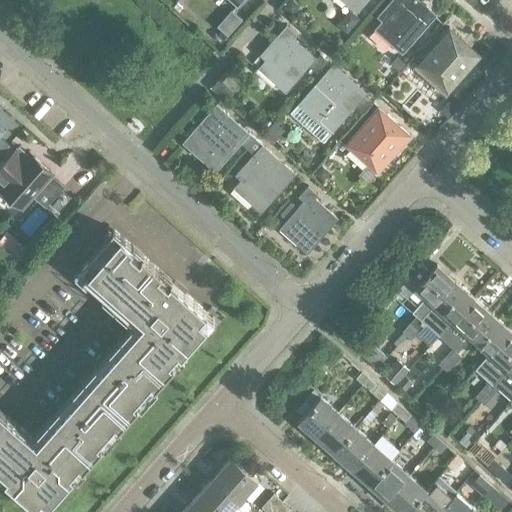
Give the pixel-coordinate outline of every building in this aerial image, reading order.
[(343,0),(357,12),(367,0),(343,0)] [(420,0),(391,0),(377,16),(382,20),(374,28),(402,53),(437,14),(420,0)] [(347,32),(360,17),(349,8),(336,23),(347,32)] [(217,25),(228,35),(242,19),(231,9),(217,25)] [(288,25),(278,35),(261,55),(265,59),(258,67),(287,92),(318,57),(294,36),(297,33),(288,25)] [(459,34),(450,26),(449,25),(422,56),(426,59),(419,67),(448,93),(479,58),(468,48),(470,46),(465,42),(466,40),(459,34)] [(407,63),(398,54),(391,62),(400,70),(407,63)] [(321,56),(312,66),(318,71),(327,61),(321,56)] [(333,65),(307,94),(290,112),(323,142),(355,106),(361,112),(372,100),(333,65)] [(210,87),(224,99),(233,90),(227,84),(227,73),(228,72),(225,70),(210,87)] [(447,116),(461,101),(453,94),(440,109),(447,116)] [(217,104),(208,114),(183,143),(216,172),(250,133),(217,104)] [(379,105),(368,116),(344,143),(378,173),(412,134),(379,105)] [(285,129),(274,120),(265,130),(275,139),(285,129)] [(256,138),(251,133),(246,138),(251,143),(256,138)] [(263,144),(253,155),(235,175),(241,180),(234,187),(262,211),(296,173),(263,144)] [(26,157),(17,148),(0,166),(0,188),(23,208),(54,173),(31,152),(26,157)] [(330,172),(321,164),(314,172),(322,180),(330,172)] [(315,196),(318,193),(308,184),(298,195),(303,200),(279,227),(307,252),(338,217),(315,196)] [(0,409),(0,469),(6,475),(3,479),(33,506),(40,498),(48,505),(74,476),(70,472),(78,463),(82,467),(101,445),(97,442),(114,423),(118,426),(137,405),(133,401),(150,382),(154,386),(173,364),(169,361),(177,352),(181,355),(207,326),(200,319),(206,311),(171,280),(167,284),(158,275),(162,272),(143,254),(139,258),(130,250),(134,246),(113,228),(80,266),(143,322),(36,441),(0,409)] [(415,287),(433,304),(454,280),(436,263),(415,287)] [(454,280),(433,304),(420,318),(416,315),(409,323),(417,331),(425,323),(434,323),(440,317),(448,324),(473,297),(454,280)] [(473,297),(448,324),(439,335),(452,347),(445,356),(453,363),(460,356),(456,352),(464,343),(470,336),(491,313),(473,297)] [(509,329),(491,313),(470,336),(488,353),(509,329)] [(417,331),(409,323),(402,330),(411,338),(417,331)] [(511,362),(511,331),(509,329),(488,353),(506,369),(511,362)] [(377,366),(387,356),(368,339),(358,350),(377,366)] [(453,363),(445,356),(438,363),(447,370),(453,363)] [(511,362),(506,369),(493,384),(511,400),(511,399),(511,362)] [(398,401),(376,382),(362,370),(356,377),(391,408),(405,420),(411,413),(398,401)] [(413,381),(404,374),(396,384),(404,391),(413,381)] [(490,396),(497,388),(488,380),(481,388),(490,396)] [(490,396),(481,388),(474,396),(483,404),(490,396)] [(297,420),(316,436),(338,411),(319,395),(297,420)] [(338,411),(316,436),(333,452),(355,427),(338,411)] [(466,446),(475,437),(476,438),(481,434),(470,424),(465,429),(467,430),(458,439),(466,446)] [(355,427),(333,452),(351,467),(373,442),(355,427)] [(433,445),(439,438),(433,433),(427,439),(433,445)] [(440,452),(446,445),(439,438),(433,445),(440,452)] [(373,442),(351,467),(368,483),(390,458),(373,442)] [(463,459),(456,453),(450,460),(457,466),(463,459)] [(231,456),(215,474),(241,498),(257,480),(231,456)] [(390,458),(368,483),(386,498),(408,474),(390,458)] [(455,491),(436,511),(467,511),(492,485),(479,473),(470,483),(483,494),(472,506),(455,491)] [(228,511),(241,498),(215,474),(199,492),(222,511),(228,511)] [(408,474),(386,498),(401,511),(407,511),(418,500),(427,490),(425,489),(408,474)] [(439,477),(431,486),(427,490),(418,500),(430,511),(436,511),(455,491),(439,477)] [(492,485),(467,511),(479,511),(478,511),(483,506),(484,506),(490,500),(492,497),(499,504),(505,497),(498,491),(492,485)] [(222,511),(199,492),(184,509),(186,511),(222,511)] [(261,506),(268,511),(270,511),(282,500),(273,492),(261,506)] [(287,511),(291,508),(282,500),(270,511),(287,511)]
